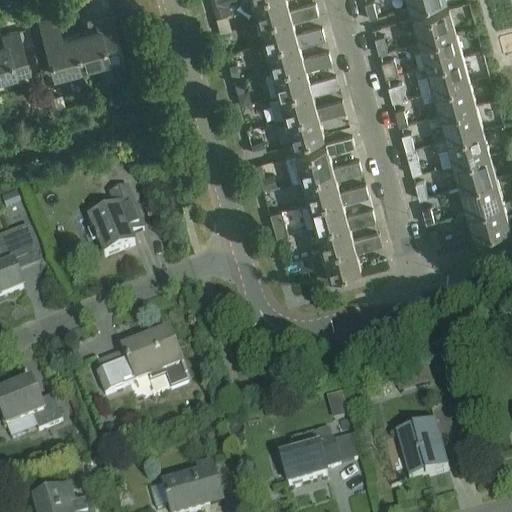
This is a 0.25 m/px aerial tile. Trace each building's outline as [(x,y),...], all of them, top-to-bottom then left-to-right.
[(287,0),(246,0),(243,1),(245,9),(253,14),(259,12),(261,22),(291,14),(291,11),(287,0)] [(378,0),(381,10),(403,5),(402,0),(378,0)] [(410,0),(413,9),(444,0),(410,0)] [(375,2),(367,4),(371,20),(380,18),(375,2)] [(294,23),(320,16),(317,4),(291,11),(291,14),(261,22),(268,47),(298,39),(298,36),(294,23)] [(458,33),(452,8),(404,21),(407,30),(419,26),(423,42),(458,33)] [(122,56),(112,17),(87,24),(90,32),(73,37),(82,67),(122,56)] [(55,19),(52,20),(40,23),(55,75),(82,67),(73,37),(61,40),(55,19)] [(301,47),(327,40),(324,28),(298,36),(298,39),(268,47),(275,71),(305,62),(304,59),(301,47)] [(0,78),(28,70),(18,31),(0,36),(0,78)] [(232,51),(261,45),(258,32),(230,38),(232,51)] [(465,58),(458,33),(423,42),(411,46),(413,54),(425,51),(430,67),(465,58)] [(386,36),(377,39),(381,54),(391,52),(386,36)] [(308,71),(334,64),(331,52),(304,59),(305,62),(275,71),(282,95),(312,87),(311,83),(308,71)] [(235,83),(268,76),(264,56),(231,63),(235,83)] [(472,82),(465,58),(430,67),(418,71),(420,78),(432,75),(437,92),(472,82)] [(397,59),(383,63),(388,79),(401,75),(397,59)] [(315,96),(341,88),(337,76),(311,83),(312,87),(282,95),(274,97),(280,122),(289,119),(319,111),(318,108),(315,96)] [(472,82),(437,92),(424,95),(426,103),(439,99),(443,116),(478,106),(472,82)] [(406,83),(390,88),(394,103),(410,99),(406,83)] [(321,120),(348,113),(344,101),(318,108),(319,111),(289,119),(296,144),(326,136),(321,120)] [(485,131),(478,106),(443,116),(431,119),(433,128),(445,124),(449,140),(485,131)] [(406,109),(397,112),(401,127),(410,125),(406,109)] [(492,155),(485,131),(449,140),(437,143),(439,152),(452,148),(456,164),(492,155)] [(413,134),(403,136),(407,151),(417,149),(413,134)] [(331,156),(357,149),(354,137),(328,144),(328,147),(287,158),(294,183),(305,180),(335,171),(335,168),(334,169),(331,156)] [(498,179),(492,155),(456,164),(444,168),(446,176),(458,173),(463,189),(498,179)] [(419,158),(410,160),(414,176),(424,173),(419,158)] [(338,180),(364,173),(360,161),(335,168),(335,171),(305,180),(312,205),(342,196),(341,193),(338,180)] [(505,204),(498,179),(463,189),(450,192),(453,201),(465,197),(469,213),(505,204)] [(426,182),(417,185),(421,200),(430,198),(426,182)] [(344,205),(370,197),(367,186),(341,193),(342,196),(312,205),(318,229),(349,220),(348,218),(344,205)] [(131,237),(143,232),(127,191),(111,197),(116,211),(90,221),(98,242),(96,243),(98,247),(100,247),(104,258),(134,246),(131,237)] [(511,228),(505,204),(469,213),(457,217),(459,225),(472,222),(476,238),(511,228)] [(433,207),(423,209),(427,225),(437,222),(433,207)] [(351,229),(377,222),(374,210),(348,218),(349,220),(318,229),(325,253),(355,245),(354,242),(351,229)] [(288,237),(283,218),(271,221),(276,240),(288,237)] [(0,300),(24,291),(22,288),(14,267),(39,257),(27,228),(0,239),(0,244),(9,267),(0,270),(0,300)] [(439,231),(430,234),(434,249),(443,247),(439,231)] [(358,253),(383,246),(380,234),(354,242),(355,245),(325,253),(313,256),(320,281),(362,269),(358,253)] [(138,347),(123,353),(124,358),(99,368),(102,376),(97,377),(104,397),(124,389),(123,388),(134,384),(135,385),(148,380),(150,384),(165,379),(170,391),(188,384),(175,350),(172,351),(170,345),(172,344),(167,332),(156,337),(156,339),(143,344),(142,347),(138,349),(138,347)] [(39,403),(31,383),(0,395),(0,412),(11,440),(37,430),(38,432),(62,423),(52,398),(39,403)] [(440,440),(458,435),(450,405),(430,410),(435,426),(395,437),(408,484),(449,473),(440,440)] [(324,470),(339,466),(355,462),(349,439),(332,443),(331,439),(304,446),(306,451),(279,458),(288,488),(326,477),(324,470)] [(222,506),(219,497),(211,467),(197,470),(199,478),(151,491),(157,511),(168,508),(169,511),(199,511),(209,509),(222,506)] [(90,511),(88,504),(73,508),(69,493),(34,503),(36,511),(90,511)]
